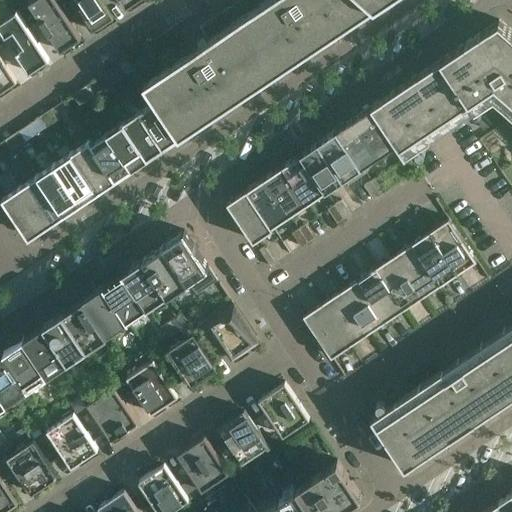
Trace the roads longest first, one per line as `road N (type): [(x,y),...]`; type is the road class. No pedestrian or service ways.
road 1 (residential): [(420,0),(14,270)]
road 2 (residential): [(196,200),(508,0)]
road 3 (residential): [(44,511),(293,345)]
road 4 (residential): [(334,405),(511,284)]
road 5 (residential): [(260,293),(426,182)]
road 6 (residential): [(36,305),(196,200)]
road 7 (residential): [(0,122),(154,23)]
road 8 (residential): [(511,420),(397,496)]
